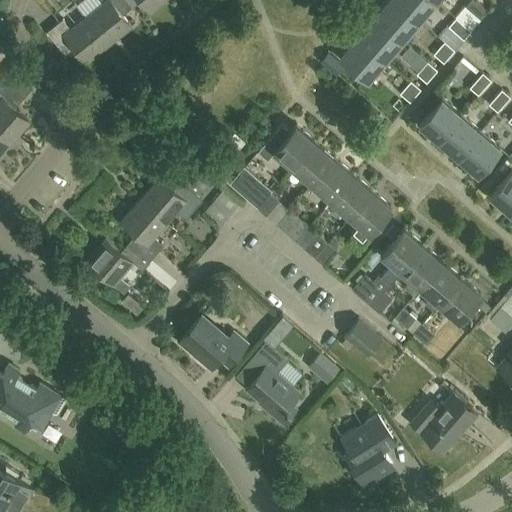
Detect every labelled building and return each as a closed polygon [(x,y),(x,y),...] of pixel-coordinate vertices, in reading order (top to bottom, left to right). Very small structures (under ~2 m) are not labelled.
[(100,0),(102,2),(87,14),(110,42),(131,25),(119,9),(128,2),(126,0),(100,0)] [(162,0),(126,0),(128,2),(130,0),(141,0),(149,10),(162,0)] [(385,0),(374,14),(402,38),(419,18),(397,0),(385,0)] [(397,0),(419,18),(434,0),(397,0)] [(480,18),(488,10),(476,0),(469,0),(465,6),(480,18)] [(86,61),(110,42),(87,14),(71,27),(63,18),(48,30),(65,52),(73,45),(86,61)] [(357,33),(386,58),(402,38),(374,14),(357,33)] [(448,25),(463,38),(470,30),(455,17),(448,25)] [(386,58),(357,33),(340,53),(368,78),(386,58)] [(453,49),(443,41),(433,53),(443,62),(453,49)] [(461,91),(481,68),(467,57),(448,80),(461,91)] [(426,82),(437,69),(427,60),(416,73),(426,82)] [(0,131),(11,141),(30,120),(15,107),(32,88),(9,68),(0,78),(0,131)] [(478,94),(491,79),(482,72),(469,87),(478,94)] [(409,101),(420,88),(410,80),(399,93),(409,101)] [(497,111),(510,96),(501,88),(488,103),(497,111)] [(419,122),(439,139),(461,112),(442,95),(419,122)] [(439,139),(458,155),(480,128),(461,112),(439,139)] [(274,150),(293,166),(315,140),(296,123),(290,130),(281,122),(257,150),(267,158),(274,150)] [(480,128),(458,155),(477,172),(500,145),(480,128)] [(0,131),(0,153),(11,141),(0,131)] [(239,147),(245,140),(234,131),(228,138),(239,147)] [(293,166),(312,182),(334,156),(315,140),(293,166)] [(331,199),(353,172),(334,156),(312,182),(331,199)] [(262,181),(243,165),(229,183),(247,198),(262,181)] [(159,175),(139,198),(166,221),(178,208),(187,216),(195,207),(203,197),(182,179),(167,166),(159,175)] [(489,194),(509,211),(511,207),(511,168),(489,194)] [(331,199),(350,215),(372,189),(353,172),(331,199)] [(363,239),(392,205),(372,189),(350,215),(360,223),(353,231),(363,239)] [(270,192),(258,207),(257,207),(266,215),(279,200),(270,192)] [(136,233),(127,242),(148,260),(162,245),(153,237),(166,221),(139,198),(120,219),(136,233)] [(298,216),(289,208),(276,223),(285,231),(298,216)] [(308,225),(295,240),(304,247),(317,232),(308,225)] [(401,269),(402,270),(424,244),(405,227),(382,253),(392,261),(381,274),(390,282),(401,269)] [(304,247),(314,256),(327,241),(317,232),(304,247)] [(141,269),(148,260),(127,242),(120,250),(106,238),(87,260),(113,283),(124,292),(130,285),(119,276),(133,261),(141,269)] [(327,241),(314,256),(323,264),(336,249),(327,241)] [(415,294),(421,286),(443,260),(424,244),(402,270),(411,278),(405,285),(415,294)] [(434,309),(440,302),(462,276),(443,260),(421,286),(431,294),(425,301),(434,309)] [(351,288),(359,295),(370,304),(383,289),(390,282),(381,274),(379,272),(372,280),(364,273),(351,288)] [(459,319),(481,293),(462,276),(440,302),(459,319)] [(379,312),(392,297),(383,289),(370,304),(379,312)] [(143,304),(128,291),(121,300),(136,313),(143,304)] [(511,316),(511,292),(509,296),(500,306),(511,316)] [(394,316),(394,317),(407,327),(415,317),(402,306),(394,316)] [(229,364),(247,343),(232,331),(226,338),(199,315),(181,337),(212,363),(219,355),(229,364)] [(366,354),(381,337),(358,317),(343,334),(366,354)] [(413,332),(426,343),(434,333),(421,322),(413,332)] [(253,377),(245,387),(260,400),(261,398),(266,403),(264,406),(283,422),(295,408),(289,403),(300,392),(276,371),(287,358),(267,340),(242,368),(253,377)] [(511,376),(511,349),(499,366),(511,376)] [(320,354),(309,366),(310,367),(314,362),(322,369),(318,374),(327,381),(338,369),(320,354)] [(56,414),(66,398),(40,381),(36,387),(17,375),(20,370),(9,363),(2,373),(0,371),(0,407),(17,418),(14,423),(25,430),(31,419),(42,426),(52,411),(56,414)] [(411,421),(420,429),(444,448),(476,411),(452,391),(439,406),(430,399),(411,421)] [(350,450),(345,453),(363,482),(392,463),(383,449),(394,442),(392,438),(377,414),(341,437),(350,450)] [(0,504),(12,511),(15,511),(33,484),(17,475),(20,471),(0,458),(0,504)]
